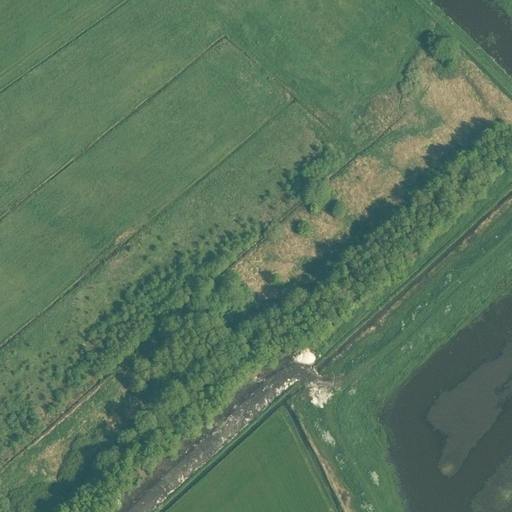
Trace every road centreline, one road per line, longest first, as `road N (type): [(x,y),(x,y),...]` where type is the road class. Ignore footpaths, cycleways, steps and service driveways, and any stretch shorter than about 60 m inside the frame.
road 1 (track): [(511,181),(145,511)]
road 2 (track): [(511,92),(420,0)]
